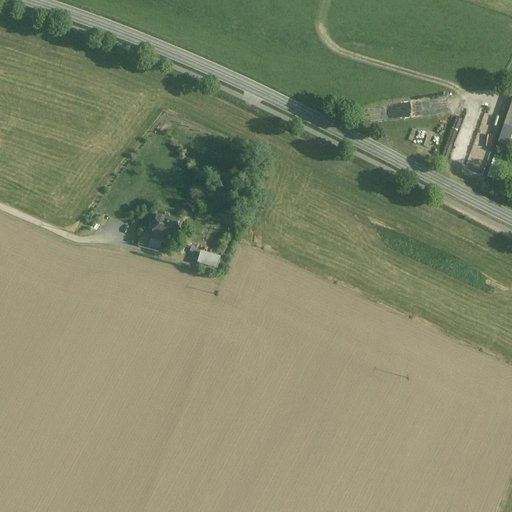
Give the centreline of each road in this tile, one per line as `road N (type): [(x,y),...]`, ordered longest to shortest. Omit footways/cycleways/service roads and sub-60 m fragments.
road 1 (secondary): [(511,218),(174,56),(17,0)]
road 2 (track): [(469,93),(325,38),(317,14),(324,0)]
